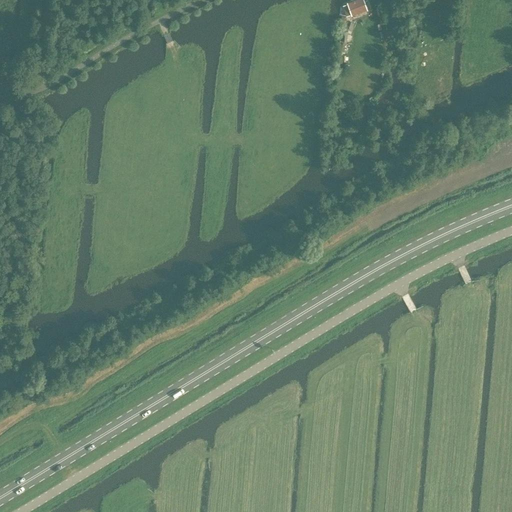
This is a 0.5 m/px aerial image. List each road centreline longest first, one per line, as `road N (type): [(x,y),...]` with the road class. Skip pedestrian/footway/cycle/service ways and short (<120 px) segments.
road 1 (primary): [(0,498),(383,265),(511,206)]
road 2 (unclassified): [(15,511),(399,281),(511,230)]
road 3 (track): [(62,191),(125,177),(172,148),(173,49)]
